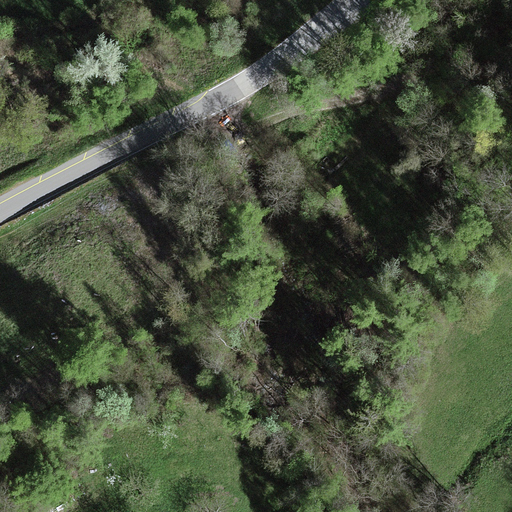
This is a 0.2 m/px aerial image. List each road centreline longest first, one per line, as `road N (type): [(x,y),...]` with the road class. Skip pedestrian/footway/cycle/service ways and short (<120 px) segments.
road 1 (tertiary): [(359,0),(230,89),(0,209)]
road 2 (track): [(199,104),(136,70),(0,74)]
